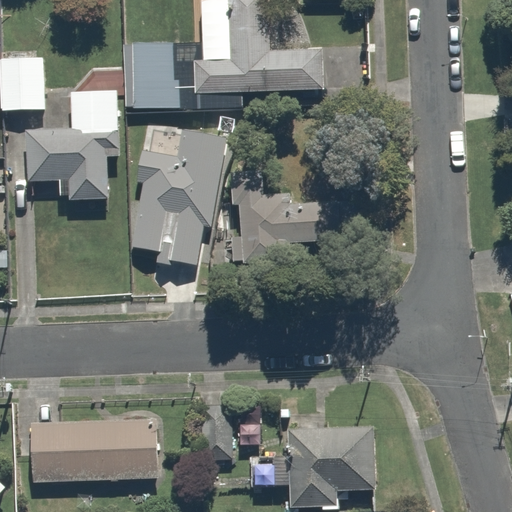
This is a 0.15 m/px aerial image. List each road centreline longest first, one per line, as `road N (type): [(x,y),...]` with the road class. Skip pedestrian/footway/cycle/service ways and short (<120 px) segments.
road 1 (residential): [(0,350),(444,331)]
road 2 (residential): [(444,331),(434,0)]
road 3 (residential): [(444,331),(497,511)]
